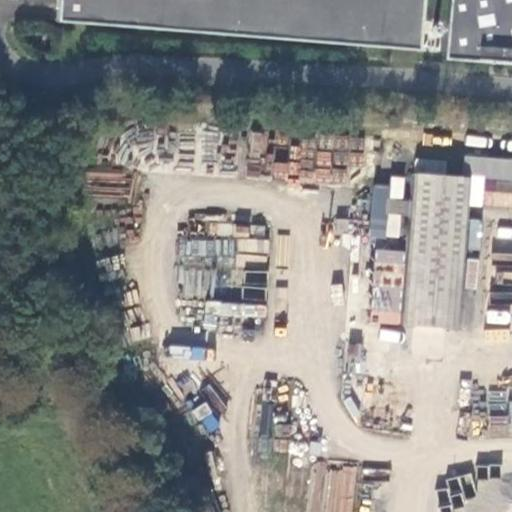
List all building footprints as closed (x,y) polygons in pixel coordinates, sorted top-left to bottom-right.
[(59,0),(58,19),(422,48),(425,0),(59,0)] [(511,0),(448,0),(444,58),(511,62),(511,0)] [(468,180),(421,176),(408,325),(455,329),(468,180)] [(403,183),(375,180),(369,235),(397,238),(403,183)] [(511,185),(487,184),(485,207),(511,209),(511,185)] [(396,273),(378,271),(373,322),(392,323),(396,273)] [(257,286),(206,286),(206,302),(257,302),(257,286)]
